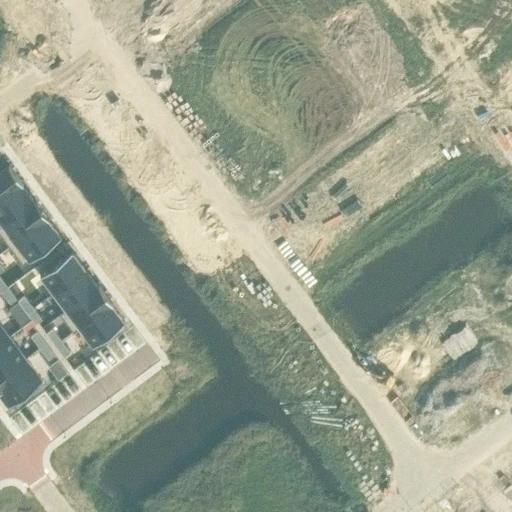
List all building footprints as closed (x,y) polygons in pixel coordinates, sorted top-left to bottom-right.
[(34,0),(31,2),(42,17),(64,0),(34,0)] [(79,0),(64,0),(42,17),(55,34),(87,10),(79,0)] [(224,0),(227,3),(231,0),(241,0),(251,12),(267,0),(224,0)] [(267,0),(251,12),(252,13),(253,12),(265,28),(253,38),(261,49),(281,34),(273,24),(300,4),(297,0),(267,0)] [(489,15),(465,33),(482,54),(495,44),(496,45),(511,33),(511,21),(501,7),(510,1),(509,0),(487,0),(482,4),(489,15)] [(281,34),(261,49),(269,60),(280,51),(293,68),(329,41),(316,23),(288,43),(281,34)] [(192,36),(184,42),(191,52),(200,45),(192,36)] [(329,41),(293,68),(294,69),(295,68),(307,85),(294,94),(303,105),(323,90),(315,80),(342,60),(329,43),(330,42),(329,41)] [(200,45),(191,52),(198,61),(207,55),(200,45)] [(134,66),(102,90),(115,108),(148,84),(134,66)] [(218,70),(210,76),(217,86),(225,80),(218,70)] [(323,90),(303,105),(311,116),(322,107),(335,124),(371,97),(358,79),(330,100),(323,90)] [(148,84),(115,108),(128,125),(127,125),(127,126),(161,102),(148,84)] [(241,95),(232,101),(240,111),(248,104),(241,95)] [(371,97),(335,124),(336,125),(337,124),(349,141),(336,150),(345,161),(365,146),(357,136),(384,116),(371,99),(372,98),(371,97)] [(161,102),(127,126),(140,144),(173,119),(161,102)] [(248,104),(240,111),(247,120),(255,114),(248,104)] [(173,119),(140,144),(141,144),(142,144),(155,161),(187,137),(173,119)] [(271,141),(262,147),(270,157),(278,150),(271,141)] [(200,154),(168,178),(181,195),(180,196),(180,197),(213,172),(200,154)] [(284,158),(276,165),(283,174),(291,168),(284,158)] [(9,164),(0,170),(0,198),(23,182),(9,164)] [(291,168),(283,174),(290,184),(298,177),(291,168)] [(213,172),(180,197),(193,214),(226,189),(213,172)] [(23,182),(0,198),(0,219),(2,223),(0,224),(0,225),(36,199),(35,198),(34,199),(22,183),(23,183),(23,182)] [(226,189),(193,214),(194,215),(195,214),(207,231),(239,207),(226,189)] [(36,199),(0,225),(0,233),(9,246),(49,216),(36,199)] [(239,207),(207,231),(221,249),(253,225),(239,207)] [(49,216),(9,246),(23,264),(61,235),(48,218),(49,217),(49,216)] [(72,250),(40,274),(53,292),(85,268),(72,250)] [(85,268),(53,292),(66,308),(98,284),(85,268)] [(66,308),(59,313),(73,332),(80,327),(112,303),(113,302),(99,283),(98,284),(66,308)] [(8,286),(1,291),(10,303),(17,298),(8,286)] [(25,295),(18,300),(27,311),(34,307),(25,295)] [(112,303),(80,327),(93,344),(125,321),(112,303)] [(34,307),(27,311),(36,323),(42,319),(34,307)] [(0,322),(0,342),(9,335),(0,322)] [(53,328),(46,332),(55,344),(61,340),(53,328)] [(37,330),(31,335),(40,347),(46,342),(37,330)] [(480,336),(469,345),(484,365),(495,358),(511,380),(511,340),(506,333),(505,334),(506,334),(488,347),(480,336)] [(9,335),(0,342),(0,376),(26,357),(9,335)] [(61,340),(55,344),(64,356),(70,351),(61,340)] [(46,342),(40,347),(49,359),(55,354),(46,342)] [(458,371),(440,384),(466,419),(474,414),(473,413),(485,404),(467,380),(477,372),(462,351),(451,360),(458,371)] [(26,357),(0,376),(0,395),(8,406),(43,380),(26,357)] [(414,387),(403,395),(418,416),(429,408),(447,433),(459,424),(466,419),(440,384),(422,398),(414,387)] [(382,427),(360,443),(387,478),(410,462),(390,436),(401,428),(385,408),(374,416),(382,427)]
